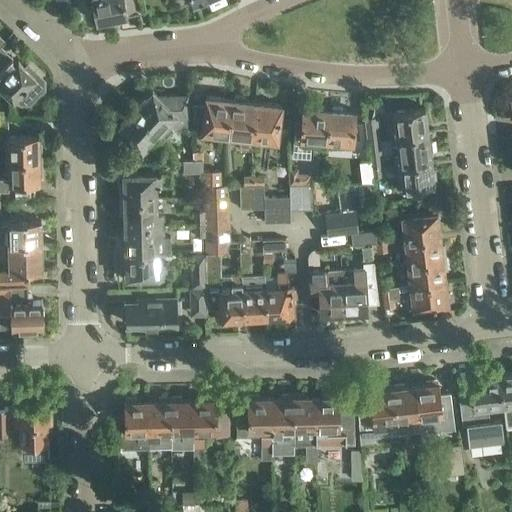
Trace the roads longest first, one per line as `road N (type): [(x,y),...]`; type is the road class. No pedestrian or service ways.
road 1 (residential): [(496,329),(309,352),(85,357)]
road 2 (residential): [(85,357),(82,62)]
road 3 (residential): [(198,45),(359,73),(466,69)]
road 4 (residential): [(496,329),(466,69)]
road 5 (residential): [(88,511),(85,357)]
road 6 (unknown): [(309,352),(304,212)]
